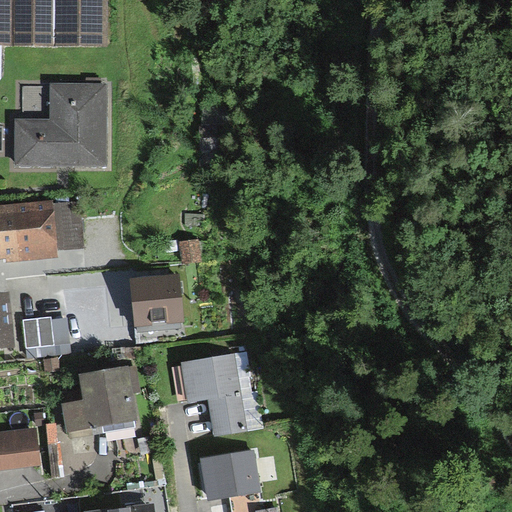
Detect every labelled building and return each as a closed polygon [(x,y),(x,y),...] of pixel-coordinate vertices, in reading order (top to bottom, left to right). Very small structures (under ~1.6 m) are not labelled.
[(0,0),(0,45),(6,45),(103,46),(103,0),(0,0)] [(13,119),(14,166),(106,165),(105,85),(23,87),(24,119),(13,119)] [(0,203),(0,258),(6,258),(6,263),(59,259),(58,251),(55,205),(54,200),(0,203)] [(83,202),(55,205),(58,251),(86,248),(83,202)] [(198,240),(181,242),(183,262),(201,260),(198,240)] [(178,273),(133,277),(137,331),(182,327),(178,273)] [(0,290),(0,349),(17,347),(11,290),(0,290)] [(24,320),(28,357),(57,354),(54,318),(24,320)] [(180,362),(187,405),(208,402),(214,438),(245,433),(231,353),(180,362)] [(56,392),(60,433),(125,426),(118,361),(74,365),(76,390),(56,392)] [(0,469),(40,465),(36,427),(0,430),(0,469)] [(203,458),(209,499),(262,491),(256,450),(203,458)] [(155,511),(154,503),(86,511),(85,511),(155,511)]
